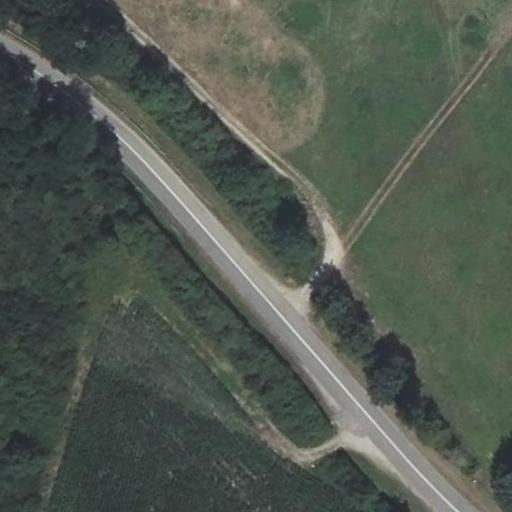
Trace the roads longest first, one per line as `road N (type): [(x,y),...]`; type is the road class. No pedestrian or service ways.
road 1 (unclassified): [(0,50),(73,97),(186,206),(453,511)]
road 2 (track): [(93,0),(312,206),(330,258),(285,320)]
